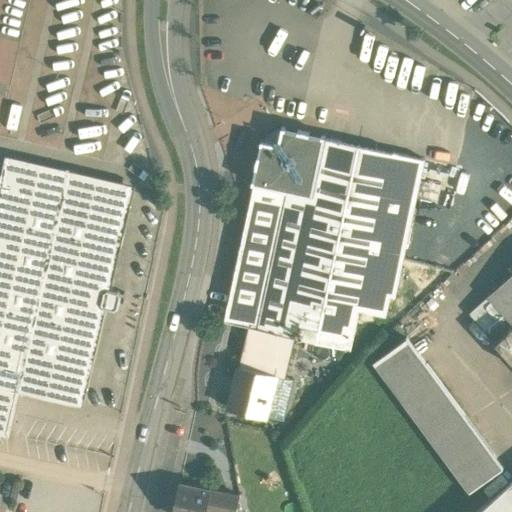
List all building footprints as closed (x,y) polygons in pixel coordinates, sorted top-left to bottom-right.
[(282,126),(281,129),(275,128),(266,135),(265,140),(261,139),(252,182),(256,183),(312,195),(325,137),(325,135),(282,126)] [(421,158),(325,137),(312,195),(284,334),(295,335),(350,347),(358,308),(385,315),(389,296),(394,297),(425,156),(421,155),(421,158)] [(128,189),(10,163),(0,205),(0,433),(27,439),(37,395),(78,405),(83,385),(85,385),(88,383),(91,369),(90,366),(87,366),(101,307),(114,310),(119,307),(121,295),(119,291),(105,288),(119,229),(121,230),(124,228),(128,213),(126,210),(123,210),(128,189)] [(312,195),(256,183),(227,322),(249,327),(284,334),(312,195)] [(511,272),(487,294),(507,316),(488,333),(511,360),(511,272)] [(284,334),(249,327),(239,365),(275,373),(285,375),(295,335),(284,334)] [(503,467),(406,338),(374,362),(470,492),(503,467)] [(275,373),(239,365),(229,408),(265,416),(266,412),(260,410),(263,397),(269,398),(275,373)] [(511,511),(511,480),(476,511),(511,511)] [(223,491),(179,482),(172,511),(205,511),(206,511),(207,511),(218,511),(221,504),(223,491)] [(239,495),(223,491),(221,504),(237,507),(239,495)]
